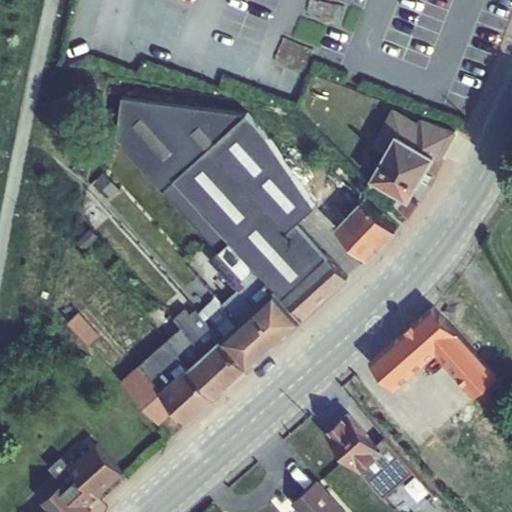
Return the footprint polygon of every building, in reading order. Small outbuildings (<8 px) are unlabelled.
[(257,265),(276,286),(304,316),(348,276),(298,220),(316,204),(269,134),(263,128),(254,117),(248,111),(124,95),(118,137),(220,249),(245,276),(257,265)] [(254,117),(263,128),(279,117),(266,109),(254,117)] [(399,130),(436,153),(435,154),(441,157),(456,131),(423,118),(420,123),(397,110),(375,146),(367,141),(352,165),(366,174),(370,167),(376,170),(399,130)] [(402,193),(410,197),(435,154),(436,153),(399,130),(376,170),(373,176),(402,193)] [(96,178),(112,195),(120,188),(105,170),(96,178)] [(335,208),(344,217),(364,197),(352,182),(342,192),(346,196),(335,208)] [(410,197),(402,193),(395,202),(410,215),(419,202),(410,197)] [(385,216),(364,197),(344,217),(336,226),(369,256),(397,227),(385,216)] [(92,226),(93,227),(107,216),(98,205),(84,216),(92,226)] [(394,208),(385,216),(397,227),(404,219),(394,208)] [(93,227),(92,226),(78,239),(86,247),(99,234),(93,227)] [(243,291),(256,305),(276,286),(257,265),(245,276),(220,249),(209,258),(238,290),(240,288),(243,291)] [(68,284),(68,274),(70,267),(55,263),(52,276),(65,280),(68,284)] [(256,305),(283,335),(304,316),(276,286),(256,305)] [(200,310),(223,336),(256,305),(243,291),(240,296),(228,306),(224,301),(215,310),(208,302),(200,310)] [(371,359),(396,387),(437,351),(476,395),(477,393),(499,374),(459,330),(458,331),(433,304),(371,359)] [(223,336),(250,365),(283,335),(256,305),(223,336)] [(175,315),(206,351),(223,336),(200,310),(197,307),(191,311),(186,306),(175,315)] [(189,363),(191,365),(206,351),(175,315),(173,312),(162,323),(179,340),(173,345),(189,363)] [(206,351),(232,381),(250,365),(223,336),(206,351)] [(151,375),(161,387),(189,363),(173,345),(168,340),(158,348),(169,360),(151,375)] [(191,365),(217,395),(232,381),(206,351),(191,365)] [(189,363),(161,387),(191,419),(217,395),(191,365),(189,363)] [(511,389),(499,374),(477,393),(492,406),(511,389)] [(35,406),(33,420),(39,421),(41,407),(35,406)] [(360,470),(385,448),(378,441),(349,409),(325,431),(360,470)] [(385,448),(360,470),(384,496),(414,468),(384,435),(378,441),(385,448)] [(82,464),(105,489),(126,471),(97,440),(70,466),(74,471),(82,464)] [(51,470),(61,477),(67,468),(57,460),(51,470)] [(66,477),(93,508),(109,494),(105,489),(82,464),(74,471),(66,477)] [(88,511),(93,508),(66,477),(43,499),(49,507),(42,511),(88,511)] [(348,511),(319,477),(292,501),(301,511),(348,511)] [(35,511),(42,511),(49,507),(43,499),(36,503),(35,511)]
